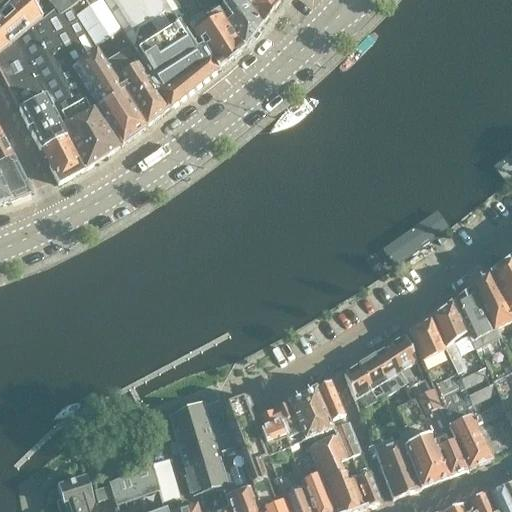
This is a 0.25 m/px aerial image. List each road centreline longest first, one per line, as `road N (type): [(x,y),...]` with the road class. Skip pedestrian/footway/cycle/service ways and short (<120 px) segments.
road 1 (residential): [(259,394),(511,245)]
road 2 (residential): [(295,47),(160,161),(62,218)]
